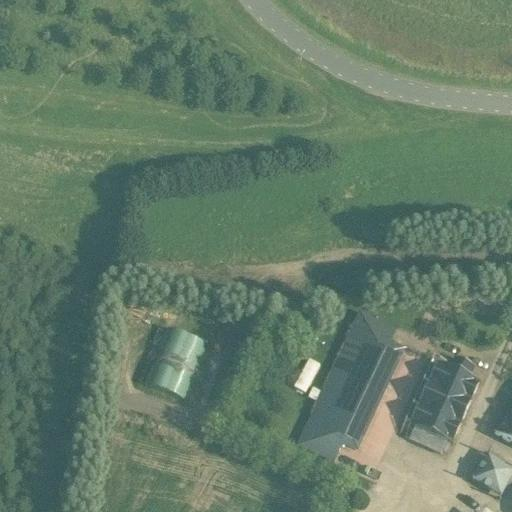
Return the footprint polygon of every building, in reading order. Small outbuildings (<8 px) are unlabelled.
[(310,418),(297,447),(333,463),(340,447),(356,455),(404,353),(389,346),(396,331),(359,314),(354,326),(310,418)] [(185,403),(207,347),(164,330),(142,386),(185,403)] [(415,429),(409,442),(440,457),(446,443),(451,446),(480,384),(438,364),(409,427),(415,429)] [(511,445),(511,405),(494,435),(511,445)] [(511,466),(486,455),(473,484),(504,497),(511,478),(511,466)]
